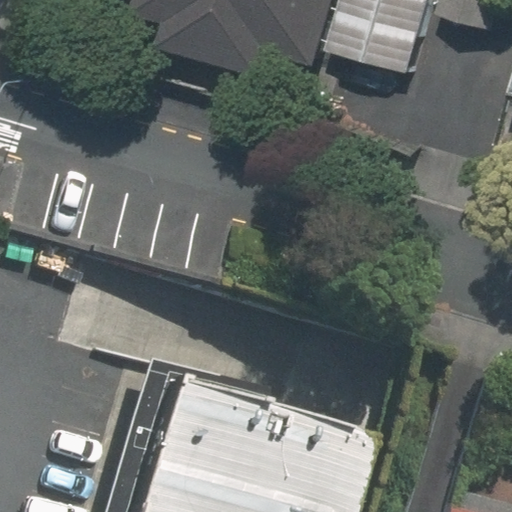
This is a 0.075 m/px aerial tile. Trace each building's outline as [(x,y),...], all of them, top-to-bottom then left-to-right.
[(150,0),(140,33),(246,65),(281,75),(288,49),(335,61),(350,0),(150,0)] [(423,72),(442,0),(355,0),(342,51),(423,72)] [(511,0),(455,0),(452,12),(507,28),(511,7),(511,0)] [(328,511),(356,415),(157,359),(113,511),(328,511)] [(511,511),(511,505),(455,489),(449,510),(446,509),(445,511),(511,511)]
